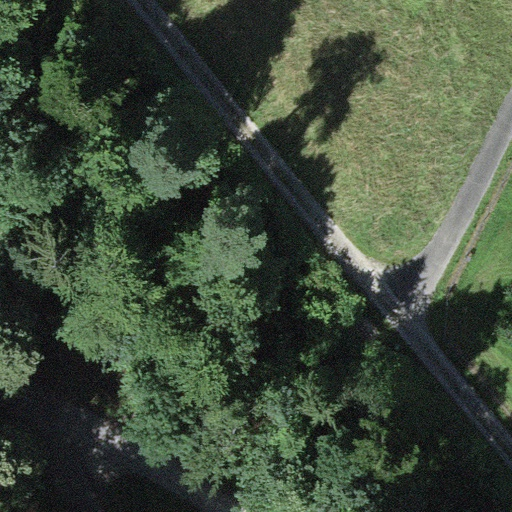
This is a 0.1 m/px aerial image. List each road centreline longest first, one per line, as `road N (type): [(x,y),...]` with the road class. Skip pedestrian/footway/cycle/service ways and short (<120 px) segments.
road 1 (track): [(141,0),(511,458)]
road 2 (track): [(24,395),(243,511)]
road 3 (track): [(511,98),(399,319)]
road 4 (track): [(24,395),(91,511)]
